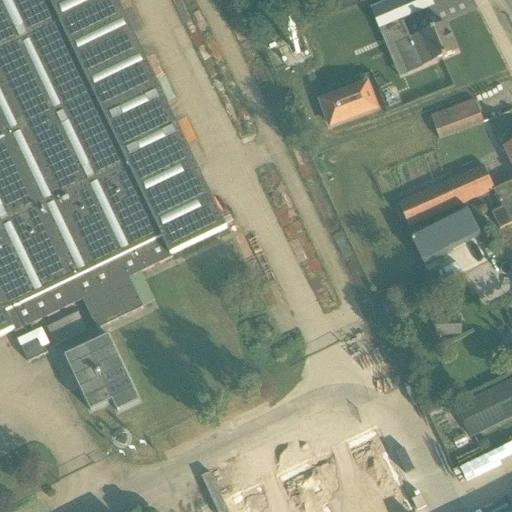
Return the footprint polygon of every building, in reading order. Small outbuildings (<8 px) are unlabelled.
[(0,0),(0,338),(14,332),(15,334),(83,301),(97,331),(144,308),(130,279),(173,258),(172,256),(228,230),(151,68),(117,0),(0,0)] [(392,0),(371,9),(380,30),(403,21),(434,7),(431,0),(392,0)] [(446,24),(397,45),(410,73),(458,53),(446,24)] [(367,84),(336,96),(321,102),(331,126),(377,109),(367,84)] [(431,117),(439,139),(484,123),(475,100),(431,117)] [(398,204),(409,228),(494,190),(484,166),(398,204)] [(511,182),(495,191),(503,208),(492,214),(500,230),(511,224),(511,182)] [(468,212),(411,240),(423,263),(480,235),(468,212)] [(511,249),(491,255),(496,275),(511,270),(511,249)] [(436,336),(461,336),(461,318),(436,318),(436,336)] [(29,363),(49,354),(40,336),(20,346),(29,363)] [(140,402),(109,337),(65,358),(91,412),(113,402),(118,413),(140,402)] [(470,437),(511,416),(511,381),(456,409),(470,437)] [(412,511),(383,456),(266,511),(412,511)]
